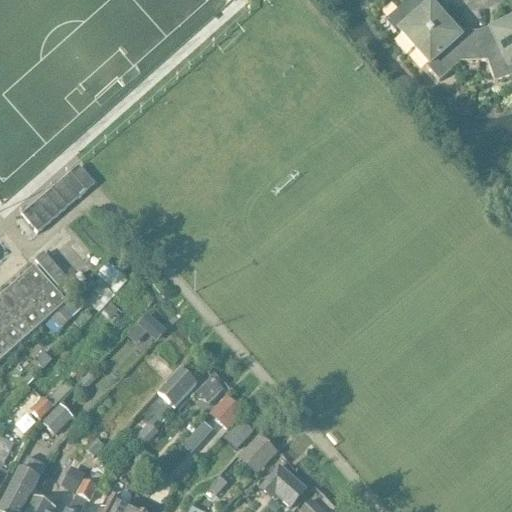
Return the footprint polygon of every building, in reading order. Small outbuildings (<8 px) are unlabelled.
[(436,3),(436,0),(406,0),(406,4),(384,24),(397,38),(400,36),(414,52),(445,24),(435,14),(438,13),(436,3)] [(455,32),(454,35),(445,24),(414,52),(428,67),(425,70),(438,84),(460,65),(478,64),(477,35),(464,35),(455,32)] [(511,78),(509,71),(511,69),(511,28),(510,24),(499,30),(498,28),(477,35),(478,64),(486,64),(494,85),(511,78)] [(83,175),(79,170),(54,191),(21,218),(23,219),(37,236),(94,188),(83,175)] [(0,362),(65,305),(33,269),(0,298),(0,362)] [(114,297),(104,288),(94,278),(52,321),(61,330),(86,305),(98,315),(114,297)] [(112,328),(121,317),(110,307),(100,318),(112,328)] [(151,343),(165,328),(151,315),(137,329),(151,343)] [(37,360),(37,368),(42,372),(51,363),(42,355),(37,360)] [(179,373),(157,396),(174,412),(196,388),(179,373)] [(81,397),(95,383),(88,376),(74,391),(81,397)] [(207,408),(222,392),(210,381),(195,397),(207,408)] [(54,408),(71,391),(64,384),(46,401),(54,408)] [(227,434),(244,416),(225,399),(208,418),(227,434)] [(39,423),(52,411),(42,401),(29,413),(39,423)] [(54,439),(72,421),(59,408),(41,426),(54,439)] [(251,433),(257,426),(247,416),(240,423),(222,442),(235,453),(253,434),(251,433)] [(144,450),(158,436),(148,426),(134,440),(144,450)] [(257,478),(278,456),(258,438),(237,460),(257,478)] [(0,471),(0,472),(12,449),(0,443),(0,471)] [(93,460),(103,449),(96,443),(86,454),(93,460)] [(38,483),(45,469),(26,460),(19,474),(17,478),(0,510),(0,511),(23,511),(30,499),(38,483)] [(272,502),(288,484),(271,468),(255,486),(272,502)] [(72,497),(83,477),(71,470),(60,490),(72,497)] [(158,474),(139,495),(144,500),(149,495),(150,496),(165,480),(158,474)] [(225,487),(218,480),(210,489),(217,496),(225,487)] [(81,511),(85,504),(88,506),(95,491),(83,485),(68,511),(81,511)] [(304,488),(299,494),(290,486),(284,493),(293,501),(291,502),(287,499),(277,510),(279,511),(287,511),(294,505),(297,508),(310,493),(304,488)] [(57,511),(63,502),(53,497),(46,511),(32,503),(26,511),(57,511)] [(124,511),(120,510),(121,508),(107,500),(101,511),(124,511)] [(318,511),(310,503),(301,511),(318,511)]
